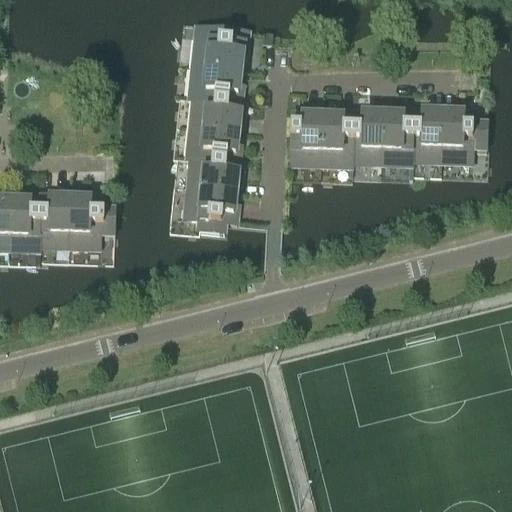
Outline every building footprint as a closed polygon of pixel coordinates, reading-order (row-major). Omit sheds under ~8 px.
[(213,44),(197,42),(193,73),(240,78),(242,59),(246,59),(248,47),(237,46),(238,35),(214,33),(213,44)] [(264,39),(263,49),(272,49),(272,48),(272,40),(264,39)] [(240,78),(193,73),(190,103),(245,109),(245,107),(241,107),(242,97),(238,97),(240,78)] [(245,109),(190,103),(190,104),(194,105),(191,133),(238,138),(240,119),(244,119),(245,109)] [(402,121),(383,120),(381,168),(411,169),(413,113),(412,113),(411,117),(402,117),(402,121)] [(424,114),(413,113),(411,169),(412,169),(413,165),(441,166),(443,119),(424,118),(424,114)] [(342,123),(323,122),(321,169),(351,170),(353,115),(351,115),(351,119),(342,119),(342,123)] [(364,116),(353,115),(351,170),(352,170),(353,166),(381,168),(383,120),(363,120),(364,116)] [(462,119),(443,119),(441,166),(472,167),(473,153),(486,154),(487,128),(474,127),(474,116),(462,115),(462,119)] [(304,117),(292,117),(290,168),(321,169),(323,122),(303,121),(304,117)] [(238,138),(191,133),(188,163),(243,169),(243,167),(239,167),(240,158),(236,157),(238,138)] [(243,169),(188,163),(188,164),(192,165),(189,193),(236,198),(238,179),(242,179),(243,169)] [(236,198),(189,193),(185,224),(199,226),(198,236),(224,239),(225,228),(236,230),(238,218),(234,217),(236,198)] [(29,207),(10,206),(8,253),(38,254),(40,199),(39,199),(39,203),(30,203),(29,207)] [(51,200),(40,199),(38,254),(40,254),(40,250),(68,251),(70,204),(51,204),(51,200)] [(100,239),(101,213),(102,201),(90,201),(89,205),(70,204),(68,251),(100,253),(100,239)] [(10,206),(0,205),(0,252),(8,253),(10,206)] [(114,240),(115,214),(101,213),(100,239),(114,240)]
